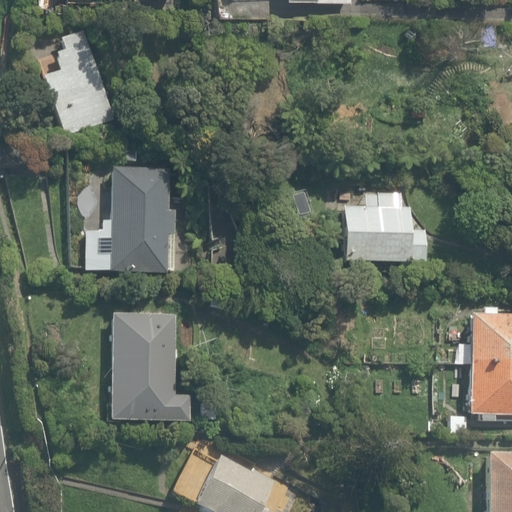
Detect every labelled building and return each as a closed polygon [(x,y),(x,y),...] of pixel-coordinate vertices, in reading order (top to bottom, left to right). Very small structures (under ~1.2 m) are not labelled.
[(80,31),(55,39),(58,46),(49,49),(55,68),(34,75),(55,138),(109,120),(80,31)] [(165,164),(104,166),(106,225),(78,226),(79,272),(168,270),(165,164)] [(406,228),(407,192),(335,190),(333,264),(423,267),(425,229),(406,228)] [(170,386),(173,313),(107,310),(102,421),(183,425),(185,387),(170,386)] [(464,433),(464,416),(511,416),(511,313),(449,313),(448,359),(463,359),(462,374),(448,374),(448,388),(441,388),(441,433),(464,433)] [(511,511),(511,447),(477,448),(476,511),(511,511)] [(269,484),(213,450),(183,500),(202,511),(258,511),(254,509),(269,484)]
